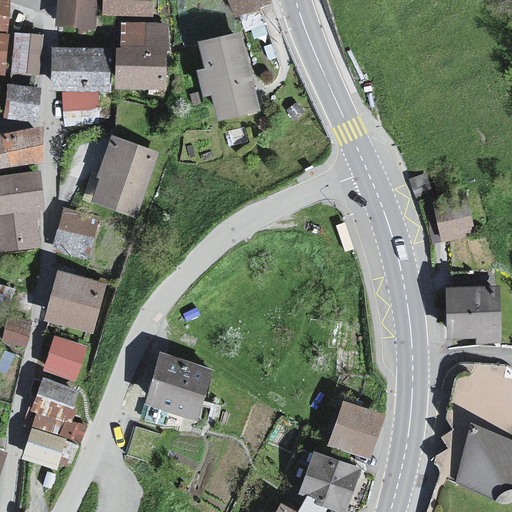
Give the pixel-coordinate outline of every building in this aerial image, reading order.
[(92,0),(56,0),(55,26),(91,28),(92,0)] [(100,0),(100,16),(149,18),(149,0),(100,0)] [(263,0),(222,0),(230,16),(265,2),(263,0)] [(9,4),(0,2),(0,33),(5,34),(9,4)] [(116,48),(112,48),(111,88),(162,89),(163,25),(117,24),(116,48)] [(41,37),(13,34),(9,73),(37,76),(41,37)] [(236,34),(193,44),(199,69),(190,71),(196,99),(206,97),(212,123),(255,112),(236,34)] [(107,50),(52,48),(50,90),(63,91),(101,92),(106,92),(107,50)] [(37,89),(2,88),(1,121),(36,122),(37,89)] [(101,92),(63,91),(66,128),(103,127),(101,92)] [(33,131),(0,137),(0,170),(40,162),(33,131)] [(156,155),(107,138),(84,202),(133,220),(156,155)] [(33,175),(0,177),(0,254),(40,251),(33,175)] [(464,196),(429,204),(437,241),(472,234),(464,196)] [(98,220),(61,211),(51,252),(89,261),(98,220)] [(103,289),(53,275),(39,325),(89,338),(103,289)] [(495,288),(439,289),(439,340),(496,339),(495,288)] [(0,328),(11,294),(0,290),(0,328)] [(29,328),(6,323),(1,343),(24,348),(29,328)] [(55,335),(43,370),(75,381),(87,346),(55,335)] [(210,373),(156,357),(140,412),(194,427),(210,373)] [(431,463),(419,511),(511,511),(511,375),(506,368),(457,364),(443,419),(451,429),(439,436),(446,448),(433,456),(431,463)] [(39,381),(27,416),(64,428),(75,394),(39,381)] [(382,416),(338,403),(325,447),(369,460),(382,416)] [(30,432),(19,461),(53,473),(64,445),(30,432)] [(70,462),(76,437),(67,435),(60,460),(70,462)] [(347,511),(360,470),(306,454),(292,503),(322,511),(347,511)]
